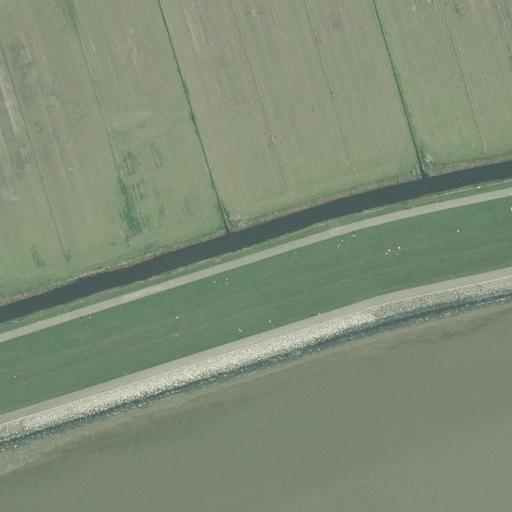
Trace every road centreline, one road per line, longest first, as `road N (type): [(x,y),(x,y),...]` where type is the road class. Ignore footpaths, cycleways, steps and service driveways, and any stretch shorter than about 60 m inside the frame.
road 1 (unclassified): [(0,428),(364,313),(511,279)]
road 2 (unclassified): [(0,343),(378,225),(511,196)]
